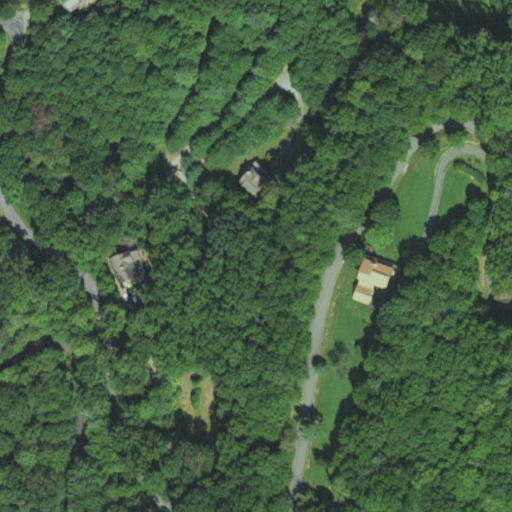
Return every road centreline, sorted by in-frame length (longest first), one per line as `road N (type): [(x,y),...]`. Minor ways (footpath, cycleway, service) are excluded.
road 1 (residential): [(511,305),(496,297),(488,280),(503,201),(495,150),(465,120),(433,123),(406,149),(332,264),(314,332),(289,511),(168,508),(124,439),(95,293),(79,269),(26,234),(0,191),(12,23)]
road 2 (residential): [(73,511),(77,351),(54,342),(0,368)]
